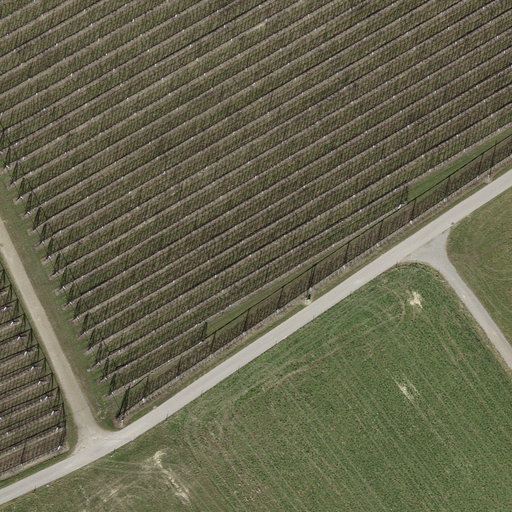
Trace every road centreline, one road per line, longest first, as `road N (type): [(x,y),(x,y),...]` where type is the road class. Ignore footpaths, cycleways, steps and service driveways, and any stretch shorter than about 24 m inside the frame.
road 1 (track): [(421,238),(97,451),(0,496)]
road 2 (track): [(421,238),(511,348)]
